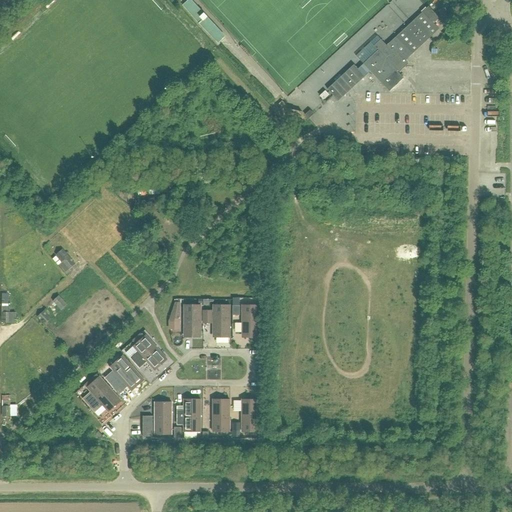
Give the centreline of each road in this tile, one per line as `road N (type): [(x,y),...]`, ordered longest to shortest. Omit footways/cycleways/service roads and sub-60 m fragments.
road 1 (unclassified): [(494,8),(476,32),(464,487)]
road 2 (unclassified): [(464,487),(155,487)]
road 3 (residential): [(165,378),(252,377),(245,353),(194,352),(182,363)]
road 4 (residential): [(124,486),(124,417),(165,378)]
road 5 (unclassified): [(124,486),(0,487)]
